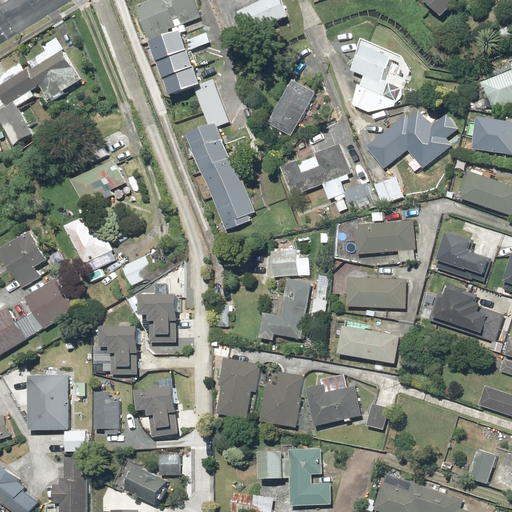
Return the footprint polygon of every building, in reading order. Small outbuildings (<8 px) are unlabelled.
[(157,0),(138,7),(150,38),(151,38),(174,99),(204,88),(184,33),(172,38),(170,31),(203,19),(196,0),(157,0)] [(292,18),(283,0),(265,0),(238,13),(249,38),(292,18)] [(462,0),(424,0),(445,19),(462,0)] [(361,86),(355,106),(357,108),(371,113),(396,108),(403,90),(385,83),(394,58),(364,47),(354,73),(367,78),(364,87),(361,86)] [(31,72),(50,102),(84,82),(64,51),(31,72)] [(29,70),(0,88),(0,93),(10,109),(41,89),(29,70)] [(511,74),(486,86),(497,113),(511,106),(511,74)] [(318,94),(295,82),(272,126),(294,138),(318,94)] [(36,138),(18,106),(0,115),(0,119),(17,149),(36,138)] [(429,108),(413,121),(410,116),(369,148),(386,170),(410,151),(424,168),(454,145),(448,138),(461,128),(449,112),(439,120),(429,108)] [(511,124),(481,119),(475,151),(511,157),(511,124)] [(212,128),(190,137),(228,233),(254,222),(252,216),(257,214),(221,124),(212,128)] [(355,174),(343,146),(283,169),(294,198),(355,174)] [(118,163),(75,182),(85,204),(129,185),(118,163)] [(511,186),(471,172),(462,200),(511,216),(511,186)] [(397,178),(377,186),(385,206),(406,197),(397,178)] [(369,183),(346,192),(348,196),(346,197),(354,215),(378,205),(369,183)] [(93,263),(97,272),(119,261),(115,252),(116,252),(98,214),(68,228),(86,266),(93,263)] [(416,222),(357,228),(359,257),(419,251),(416,222)] [(32,233),(1,252),(24,291),(56,271),(32,233)] [(486,285),(494,261),(472,253),(476,242),(451,233),(438,269),(486,285)] [(299,251),(273,253),(276,280),(302,278),(299,251)] [(124,270),(134,287),(157,274),(147,257),(124,270)] [(409,281),(351,279),(350,310),(408,312),(409,281)] [(59,280),(27,300),(35,314),(18,324),(10,310),(0,315),(0,358),(78,312),(59,280)] [(276,342),(277,337),(304,341),(314,284),(290,280),(284,318),(266,315),(262,340),(276,342)] [(447,297),(439,295),(430,321),(497,344),(506,317),(484,309),(485,306),(477,304),(480,295),(451,285),(447,297)] [(232,296),(216,296),(215,328),(231,328),(232,296)] [(153,317),(153,344),(179,344),(179,323),(181,323),(181,316),(181,297),(143,297),(143,317),(153,317)] [(402,338),(345,328),(340,357),(398,366),(402,338)] [(103,329),(103,348),(97,348),(97,374),(114,374),(114,376),(141,376),(141,357),(142,357),(142,329),(140,329),(103,329)] [(249,421),(254,393),(258,394),(264,366),(226,359),(220,386),(224,387),(218,415),(249,421)] [(511,362),(506,360),(502,372),(511,375),(511,362)] [(305,399),(302,399),(306,378),(282,373),(279,387),(269,385),(265,404),(262,422),(299,429),(305,399)] [(71,376),(32,377),(32,431),(71,431),(71,376)] [(327,386),(309,390),(317,428),(364,418),(358,387),(329,394),(327,386)] [(151,413),(155,438),(181,434),(178,415),(180,414),(176,387),(139,393),(142,414),(151,413)] [(511,395),(488,387),(481,407),(511,417),(511,395)] [(122,400),(111,400),(111,394),(97,394),(97,432),(107,432),(107,436),(122,436),(122,400)] [(392,409),(375,405),(369,427),(386,432),(392,409)] [(0,441),(13,438),(6,414),(0,416),(0,441)] [(72,432),(68,432),(67,453),(89,453),(90,432),(72,432)] [(481,448),(471,480),(491,486),(501,455),(481,448)] [(287,479),(293,479),(293,490),(294,508),(334,507),(333,485),(315,485),(315,476),(325,475),(324,450),(291,452),(291,460),(286,460),(286,453),(262,453),(263,482),(287,481),(287,479)] [(67,460),(66,480),(63,480),(63,486),(54,486),(54,505),(62,505),(62,511),(89,511),(90,460),(67,460)] [(0,466),(0,503),(12,511),(34,511),(41,503),(26,492),(29,488),(0,466)] [(159,507),(171,482),(140,468),(129,493),(159,507)] [(469,511),(463,510),(466,501),(415,483),(412,492),(386,483),(376,511),(378,511),(469,511)] [(274,511),(276,500),(256,496),(256,498),(237,495),(233,511),(274,511)]
